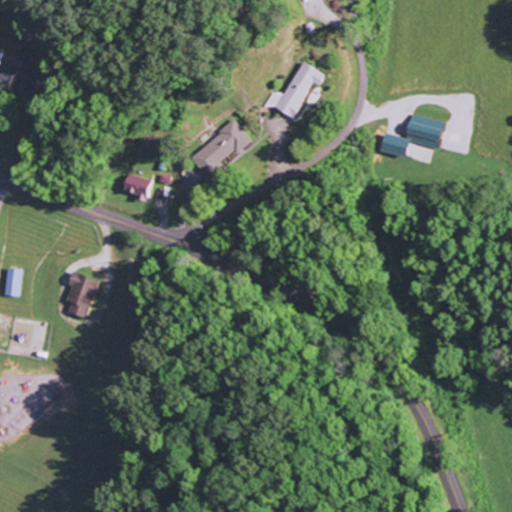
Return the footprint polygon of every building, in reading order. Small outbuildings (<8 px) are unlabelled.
[(285,96),(274,91),(267,105),(295,118),(312,83),(321,87),(326,74),(301,63),(285,96)] [(446,123),(411,114),(404,140),(439,149),(446,123)] [(237,155),(253,142),(237,121),(191,156),(207,177),(237,154),(237,155)] [(380,150),(404,157),(409,140),(385,133),(380,150)] [(122,192),(147,200),(153,182),(128,173),(122,192)] [(2,296),(17,298),(20,270),(5,268),(2,296)] [(61,301),(67,303),(64,313),(82,319),(95,281),(70,273),(61,301)]
